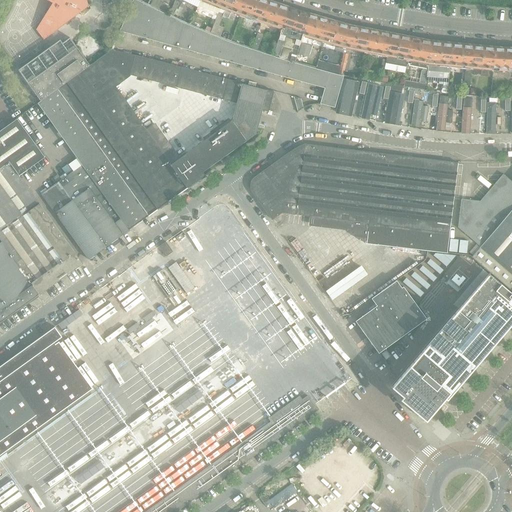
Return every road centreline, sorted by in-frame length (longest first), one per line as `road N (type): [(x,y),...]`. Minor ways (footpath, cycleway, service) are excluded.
road 1 (residential): [(227,180),(291,124),(417,144),(511,147)]
road 2 (residential): [(0,343),(227,180)]
road 3 (residential): [(375,387),(227,180)]
road 4 (residential): [(202,511),(375,387)]
road 5 (residential): [(511,31),(327,0)]
